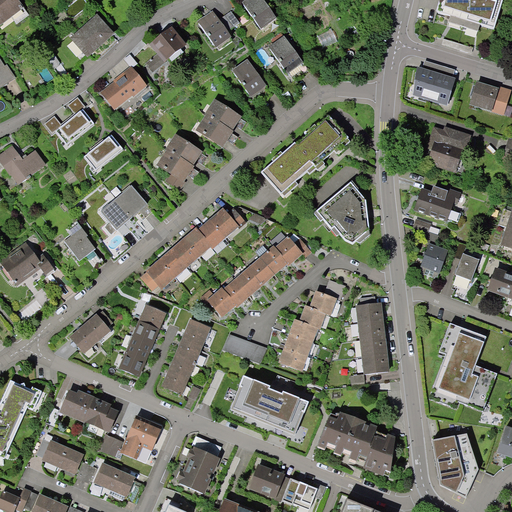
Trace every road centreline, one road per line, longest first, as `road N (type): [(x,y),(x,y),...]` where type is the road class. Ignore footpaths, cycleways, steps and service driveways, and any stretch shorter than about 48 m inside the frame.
road 1 (residential): [(390,95),(349,87),(324,93),(21,349)]
road 2 (residential): [(181,417),(391,499),(428,494)]
road 3 (residential): [(195,0),(160,14),(45,110),(0,132)]
road 4 (residential): [(428,494),(398,282)]
road 5 (residential): [(398,282),(386,184),(390,95)]
road 6 (residential): [(21,349),(181,417)]
road 7 (residential): [(252,324),(336,258),(398,282)]
road 8 (residential): [(398,282),(511,325)]
road 9 (residential): [(511,76),(397,41)]
